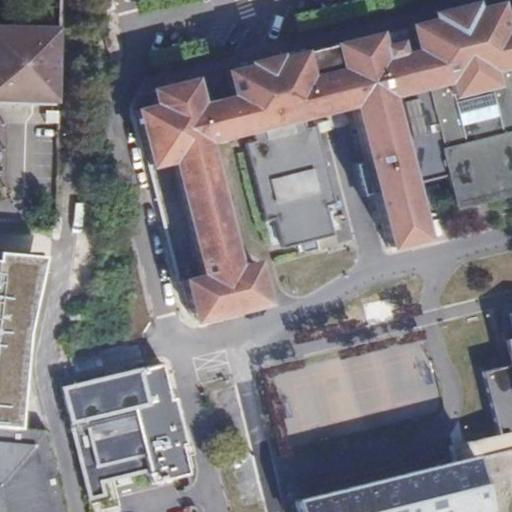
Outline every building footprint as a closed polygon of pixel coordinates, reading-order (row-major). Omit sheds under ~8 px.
[(195,275),(182,279),(191,316),(256,299),(247,262),(231,266),(200,140),(248,128),(300,115),(345,104),(382,246),(417,237),(408,202),(405,188),(382,95),(429,83),(432,95),(449,90),(485,81),(499,78),(496,66),(511,61),(511,17),(496,22),(491,3),(467,8),(465,3),(425,13),(426,19),(404,24),(408,44),(370,53),(366,33),(279,55),(278,52),(263,56),(245,60),(246,64),(149,88),(152,100),(133,105),(148,165),(166,160),(195,275)] [(0,100),(56,101),(57,26),(0,24),(0,100)] [(444,178),(451,206),(475,200),(511,190),(511,61),(496,66),(499,78),(485,81),(488,94),(452,103),(449,90),(432,95),(429,83),(382,95),(405,188),(444,178)] [(300,115),(248,128),(251,142),(243,144),(261,220),(272,218),(279,248),(327,237),(320,205),(329,202),(323,178),(311,127),(304,129),(300,115)] [(178,280),(182,279),(195,275),(166,160),(148,165),(178,280)] [(0,418),(11,420),(27,261),(0,257),(0,418)] [(511,312),(508,313),(511,327),(511,336),(503,339),(509,362),(511,373),(511,312)] [(69,382),(142,364),(136,343),(64,358),(69,382)] [(155,361),(142,364),(69,382),(59,385),(85,498),(110,492),(185,473),(181,458),(177,443),(183,441),(170,391),(163,392),(162,388),(155,361)] [(511,430),(511,373),(509,362),(477,369),(493,435),(511,430)] [(0,511),(54,511),(34,422),(11,420),(0,418),(0,511)] [(482,511),(481,504),(474,479),(469,457),(511,445),(511,430),(493,435),(459,444),(457,441),(445,444),(448,462),(292,501),(294,511),(450,511),(459,510),(459,511),(482,511)]
